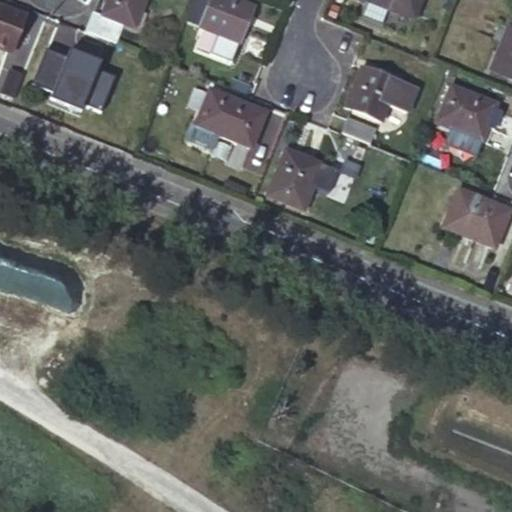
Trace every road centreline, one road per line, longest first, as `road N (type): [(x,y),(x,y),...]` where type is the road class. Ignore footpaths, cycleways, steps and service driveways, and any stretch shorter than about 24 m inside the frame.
road 1 (unclassified): [(511,338),(0,133)]
road 2 (unclassified): [(0,388),(189,511)]
